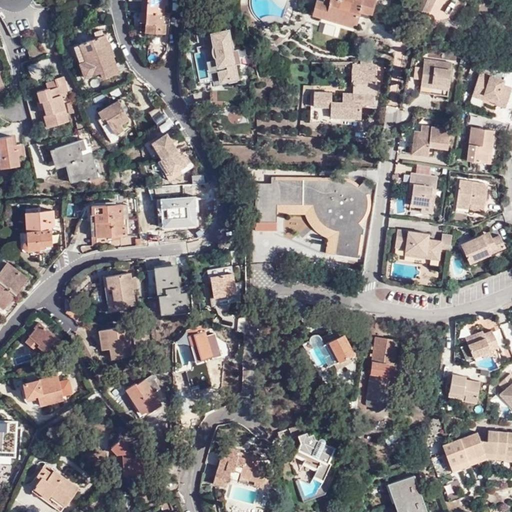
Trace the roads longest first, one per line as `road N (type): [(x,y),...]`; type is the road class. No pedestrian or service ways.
road 1 (residential): [(184,511),(178,478),(194,423),(210,412),(246,417),(257,405),(258,322),(268,304),(311,298),(443,314),(511,287)]
road 2 (residential): [(0,327),(60,261),(210,243),(222,234),(212,158),(140,84)]
